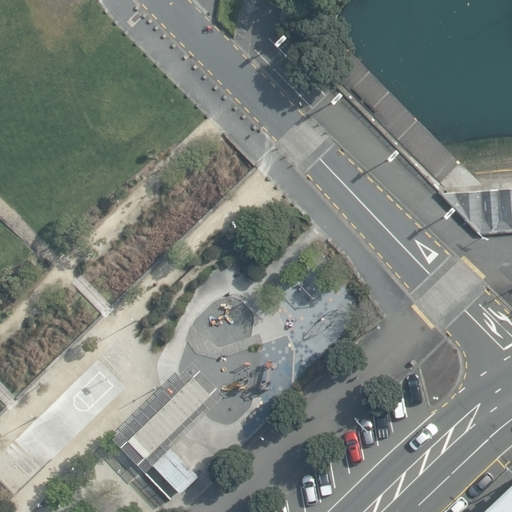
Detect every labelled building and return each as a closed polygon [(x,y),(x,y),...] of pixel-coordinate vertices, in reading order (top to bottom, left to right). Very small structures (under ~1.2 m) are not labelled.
[(83,151),(45,116),(33,129),(71,163),(83,151)] [(511,184),(480,187),(440,189),(476,231),(511,229),(511,184)] [(130,442),(147,460),(211,397),(194,379),(130,442)] [(173,450),(155,467),(181,495),(199,478),(173,450)] [(511,511),(511,482),(479,511),(511,511)]
